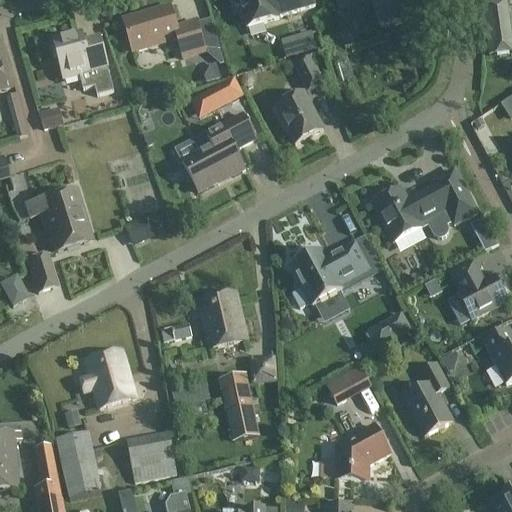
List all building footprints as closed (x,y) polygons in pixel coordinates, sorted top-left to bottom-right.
[(238,10),(241,9),(248,31),(279,21),(279,19),(316,8),(313,0),(231,0),(234,8),(238,10)] [(360,5),(359,4),(372,0),(382,29),(410,21),(404,0),(337,0),(341,11),(360,5)] [(511,54),(511,42),(507,5),(482,9),(489,58),(511,54)] [(176,28),(170,10),(124,23),(134,54),(175,42),(182,63),(206,56),(211,72),(224,68),(211,22),(197,26),(196,23),(176,28)] [(101,37),(85,41),(83,34),(55,42),(56,46),(52,47),(50,50),(52,59),(55,60),(60,59),(66,82),(81,77),(85,93),(97,89),(99,99),(116,94),(101,37)] [(287,42),(293,60),(318,52),(313,34),(287,42)] [(309,60),(293,68),(307,95),(323,86),(309,60)] [(48,96),(62,90),(57,76),(43,82),(48,96)] [(28,137),(16,96),(6,99),(17,140),(28,137)] [(295,148),(323,133),(304,96),(275,110),(295,148)] [(39,116),(43,133),(63,128),(59,111),(39,116)] [(246,173),(236,155),(257,144),(243,116),(205,136),(213,150),(182,166),(198,196),(230,179),(233,180),(246,173)] [(393,246),(422,231),(428,228),(433,238),(435,240),(436,241),(439,241),(442,241),(445,240),(447,239),(448,237),(449,234),(449,233),(448,231),(447,229),(454,225),(455,228),(478,215),(456,173),(433,185),(435,189),(407,204),(401,192),(373,207),(393,246)] [(0,191),(14,187),(10,174),(0,177),(0,191)] [(25,207),(30,221),(40,218),(52,256),(92,244),(76,192),(25,207)] [(470,229),(484,255),(497,248),(483,222),(470,229)] [(320,253),(291,269),(304,292),(293,297),(301,312),(311,306),(314,311),(343,295),(340,290),(370,274),(356,247),(326,263),(320,253)] [(28,263),(38,296),(56,290),(45,257),(28,263)] [(494,280),(483,285),(473,266),(452,278),(462,297),(459,298),(472,323),(507,304),(494,280)] [(2,291),(13,310),(26,303),(15,283),(2,291)] [(429,297),(439,291),(435,283),(424,289),(429,297)] [(236,298),(200,306),(211,352),(247,343),(236,298)] [(393,344),(412,334),(401,316),(384,325),(393,344)] [(172,331),(175,344),(191,340),(188,327),(172,330),(172,331)] [(164,346),(175,344),(172,331),(161,333),(164,346)] [(511,354),(508,347),(511,344),(511,337),(509,331),(483,345),(506,388),(511,384),(511,354)] [(95,394),(100,411),(134,401),(121,356),(87,366),(91,381),(81,384),(85,397),(95,394)] [(418,377),(425,389),(402,402),(423,443),(455,425),(446,407),(442,397),(452,391),(438,366),(418,377)] [(260,439),(246,378),(220,384),(233,445),(260,439)] [(175,411),(210,403),(205,383),(171,391),(175,411)] [(337,409),(347,404),(336,384),(326,389),(337,409)] [(80,427),(77,414),(65,417),(68,430),(80,427)] [(374,428),(336,449),(335,483),(368,484),(369,469),(390,458),(374,428)] [(0,437),(0,465),(1,467),(5,467),(5,474),(18,473),(15,443),(22,442),(22,435),(0,437)] [(127,443),(135,487),(177,479),(169,436),(127,443)] [(103,498),(90,438),(56,445),(70,505),(98,498),(98,499),(103,498)] [(0,492),(19,491),(18,473),(5,474),(5,467),(1,467),(0,465),(0,492)] [(242,471),(241,484),(259,484),(259,472),(242,471)] [(64,511),(60,487),(35,491),(38,511),(64,511)] [(511,511),(511,495),(490,507),(492,511),(511,511)] [(189,511),(186,496),(170,499),(165,507),(166,511),(189,511)]
